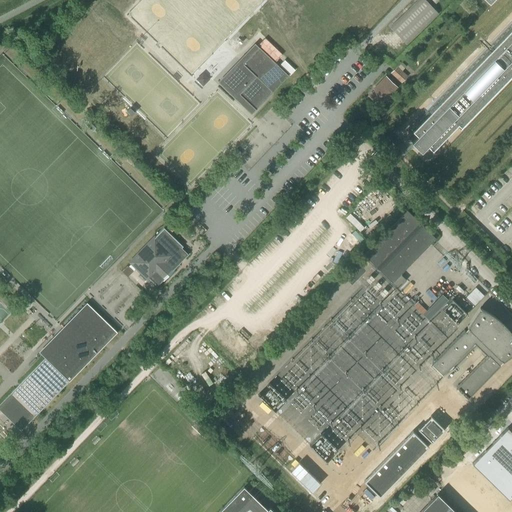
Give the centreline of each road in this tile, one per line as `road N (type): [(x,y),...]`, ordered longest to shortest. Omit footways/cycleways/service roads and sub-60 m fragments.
road 1 (unclassified): [(511,300),(335,119),(206,254)]
road 2 (unclassified): [(0,470),(206,254)]
